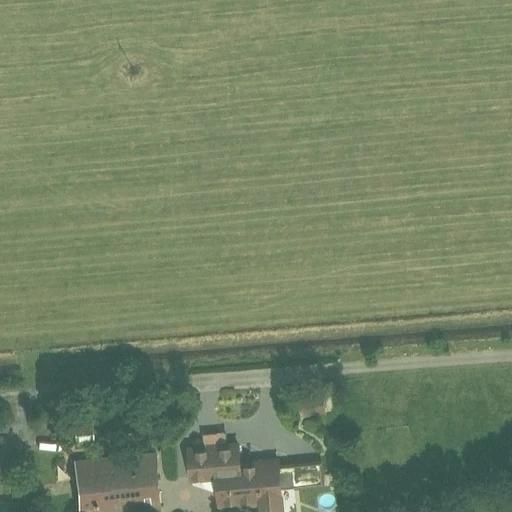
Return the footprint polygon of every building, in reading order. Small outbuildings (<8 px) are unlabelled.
[(117,388),(73,389),(74,416),(118,415),(117,388)] [(302,409),(304,418),(325,413),(323,404),(302,409)] [(195,471),(219,471),(222,495),(265,492),(266,503),(289,503),(286,476),(284,454),(284,447),(245,450),(244,430),(230,431),(229,419),(210,421),(210,436),(192,438),(195,471)] [(163,440),(78,447),(83,503),(86,503),(138,498),(168,496),(163,440)] [(328,473),(326,451),(284,454),(286,476),(328,473)] [(137,511),(138,498),(86,503),(83,511),(137,511)]
